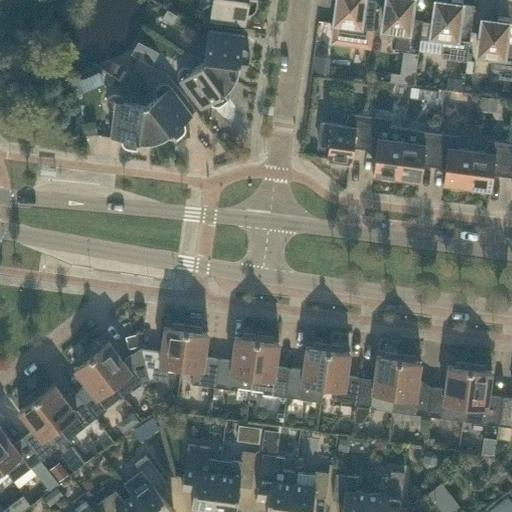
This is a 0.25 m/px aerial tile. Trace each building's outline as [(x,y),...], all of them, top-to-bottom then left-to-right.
[(211,0),(211,3),(207,3),(204,6),(202,10),(202,14),(205,18),(209,20),(245,25),(246,13),(248,13),(250,13),(252,13),(253,12),(254,10),(255,9),(256,6),(256,0),(211,0)] [(336,0),(334,22),(331,41),(370,46),(376,0),(336,0)] [(410,18),(412,0),(386,0),(382,28),(397,30),(394,49),(418,53),(423,20),(410,18)] [(459,25),(461,0),(450,0),(450,2),(435,0),(431,35),(445,37),(444,48),(467,51),(471,26),(459,25)] [(511,43),(505,43),(509,17),(497,15),(497,20),(482,18),(477,53),(492,55),(490,66),(511,69),(511,43)] [(242,46),(244,34),(208,30),(206,30),(204,30),(203,31),(201,32),(200,33),(199,34),(199,36),(198,38),(198,40),(199,41),(200,43),(201,44),(202,45),(203,46),(206,46),(204,61),(231,77),(240,63),(248,64),(249,63),(248,63),(249,55),(249,53),(249,51),(248,49),(247,48),(245,47),(244,46),(242,46)] [(223,91),(231,77),(204,61),(192,70),(191,68),(190,67),(188,67),(186,66),(184,66),(183,67),(181,68),(180,69),(179,70),(178,71),(177,73),(177,75),(177,77),(178,78),(178,80),(200,109),(210,102),(211,103),(212,104),(214,105),(216,105),(217,105),(219,104),(221,103),(227,99),(228,98),(223,91)] [(117,72),(121,66),(112,62),(109,68),(117,72)] [(412,82),(414,70),(403,69),(402,81),(412,82)] [(79,79),(74,81),(77,94),(84,91),(79,79)] [(168,84),(166,83),(165,83),(163,83),(161,83),(160,84),(158,85),(157,86),(156,88),(156,89),(156,91),(156,93),(156,94),(157,95),(157,96),(146,105),(154,136),(170,132),(175,139),(176,138),(182,133),(184,131),(185,130),(185,128),(185,126),(185,125),(184,123),(184,122),(193,114),(171,86),(170,85),(168,84)] [(117,93),(116,92),(114,92),(112,93),(110,93),(109,94),(108,95),(107,97),(106,99),(106,100),(106,102),(106,104),(107,106),(108,107),(110,108),(112,109),(113,109),(110,136),(121,138),(121,140),(121,141),(122,143),(123,144),(124,146),(126,147),(128,147),(136,148),(136,149),(137,149),(138,140),(154,136),(146,105),(123,102),(123,101),(123,99),(122,98),(122,97),(121,96),(120,95),(119,94),(117,93)] [(365,142),(369,115),(349,112),(345,124),(330,122),(330,123),(331,124),(328,127),(326,139),(329,142),(327,158),(326,157),(325,159),(329,159),(332,162),(344,164),(347,162),(352,162),(352,161),(351,161),(353,141),(365,142)] [(369,115),(365,142),(377,144),(375,158),(373,172),(372,172),(372,173),(376,174),(378,177),(391,178),(394,176),(397,176),(403,128),(389,125),(389,117),(369,115)] [(438,132),(418,129),(403,128),(397,176),(399,177),(401,180),(413,181),(417,179),(421,180),(421,178),(420,178),(423,158),(434,160),(438,132)] [(459,148),(458,135),(438,132),(434,160),(446,161),(444,181),(442,181),(442,182),(446,183),(449,186),(461,188),(464,185),(466,186),(471,149),(459,148)] [(504,169),(508,142),(488,139),(484,151),(471,149),(466,186),(469,186),(471,189),(484,191),(487,188),(491,189),(491,188),(490,188),(493,167),(504,169)] [(128,152),(127,164),(148,165),(149,153),(128,152)] [(181,367),(186,325),(171,323),(171,327),(164,326),(161,349),(140,347),(149,381),(157,378),(166,380),(168,365),(181,367)] [(201,331),(201,327),(186,325),(181,367),(193,368),(191,383),(214,386),(218,357),(205,355),(208,332),(201,331)] [(250,388),(257,334),(242,332),(242,337),(235,336),(232,359),(218,357),(214,386),(237,389),(238,386),(250,388)] [(272,341),(272,336),(257,334),(250,388),(262,390),(262,393),(285,396),(289,367),(276,365),(279,342),(272,341)] [(140,347),(123,360),(109,341),(103,346),(100,342),(88,351),(122,395),(132,387),(133,389),(141,383),(149,381),(140,347)] [(323,386),(328,344),(313,342),(313,346),(306,346),(302,369),(289,367),(285,396),(321,400),(323,386)] [(343,351),(343,346),(328,344),(323,386),(335,387),(333,402),(356,405),(360,376),(347,374),(350,351),(343,351)] [(112,402),(122,395),(88,351),(76,360),(79,364),(74,368),(88,387),(78,394),(96,417),(113,404),(112,402)] [(392,410),(399,353),(384,351),(384,356),(377,355),(373,378),(360,376),(356,405),(392,410)] [(427,415),(431,386),(418,384),(421,361),(414,360),(414,355),(399,353),(392,410),(427,415)] [(465,405),(470,363),(455,361),(455,366),(448,365),(444,388),(431,386),(427,415),(450,418),(452,403),(465,405)] [(485,365),(470,363),(465,405),(463,417),(475,419),(475,421),(498,425),(502,396),(489,394),(492,371),(485,370),(485,365)] [(68,402),(64,397),(54,383),(48,388),(46,384),(33,393),(46,409),(67,437),(77,429),(78,431),(96,417),(78,394),(68,402)] [(67,437),(46,409),(33,393),(21,402),(24,406),(19,410),(33,429),(23,436),(40,459),(58,446),(57,444),(67,437)] [(511,396),(502,396),(498,425),(511,426),(511,396)] [(23,436),(13,444),(0,426),(0,462),(4,468),(13,480),(23,472),(40,459),(23,436)] [(213,508),(217,481),(220,459),(208,458),(210,446),(188,443),(182,488),(193,489),(191,505),(213,508)] [(250,487),(255,452),(242,450),(241,460),(232,459),(232,461),(220,459),(217,481),(213,508),(235,511),(239,485),(250,487)] [(288,511),(292,483),(293,482),(294,470),(282,468),(284,456),(262,453),(258,488),(269,489),(266,511),(288,511)] [(157,489),(166,482),(145,454),(134,462),(141,470),(134,475),(143,487),(133,494),(146,511),(169,511),(173,510),(157,489)] [(325,497),(328,472),(315,470),(314,474),(298,471),(296,482),(293,482),(292,483),(288,511),(310,511),(313,495),(325,497)] [(399,507),(404,472),(391,470),(390,477),(381,475),(379,494),(367,492),(364,511),(386,511),(388,505),(399,507)] [(355,490),(357,476),(335,473),(332,498),(344,499),(341,511),(364,511),(367,492),(355,490)] [(146,511),(133,494),(124,501),(115,490),(97,503),(103,511),(146,511)] [(423,509),(434,500),(428,491),(416,500),(423,509)] [(4,510),(4,511),(20,511),(31,503),(24,495),(4,510)] [(94,511),(85,500),(75,508),(78,511),(76,511),(94,511)] [(443,511),(435,501),(420,511),(443,511)]
